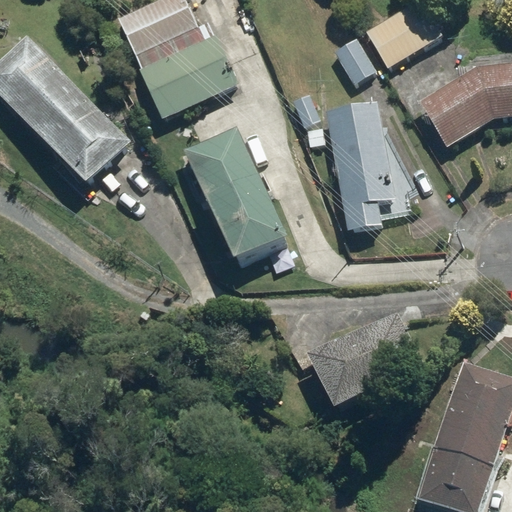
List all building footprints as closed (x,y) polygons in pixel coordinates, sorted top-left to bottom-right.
[(185,0),(171,0),(118,24),(165,126),(241,92),(212,28),(201,33),(185,0)] [(424,6),(369,38),(390,75),(446,43),(424,6)] [(29,40),(0,68),(0,97),(92,193),(136,151),(29,40)] [(358,45),(336,59),(357,92),(380,77),(358,45)] [(511,70),(480,74),(422,110),(450,155),(498,126),(511,124),(511,70)] [(314,100),(295,109),(306,135),(325,127),(314,100)] [(382,108),(328,118),(351,239),(386,233),(381,209),(400,205),(382,108)] [(241,133),(187,157),(240,273),(293,249),(241,133)] [(399,319),(310,363),(339,419),(428,375),(399,319)] [(460,389),(424,511),(489,511),(511,432),(511,395),(502,401),(460,389)]
